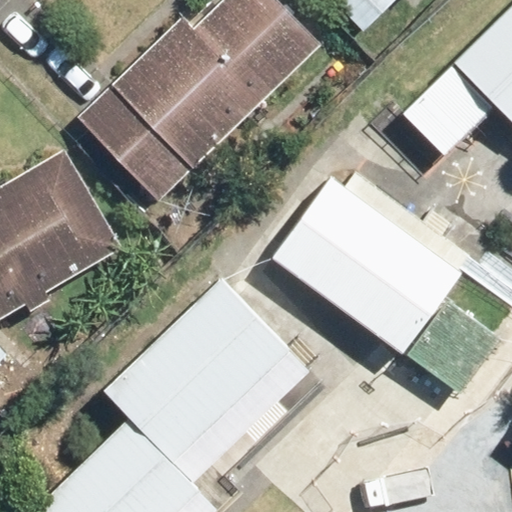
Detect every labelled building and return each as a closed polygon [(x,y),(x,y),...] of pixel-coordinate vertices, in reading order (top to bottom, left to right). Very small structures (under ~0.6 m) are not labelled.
[(236,0),(95,146),(157,206),(302,56),(244,0),(236,0)] [(511,0),(455,57),(511,114),(511,0)] [(451,65),(401,114),(441,153),(490,104),(451,65)] [(0,192),(0,314),(119,260),(72,159),(0,192)] [(273,252),(401,343),(461,260),(332,169),(273,252)] [(294,349),(216,272),(101,386),(179,463),(294,349)] [(176,511),(196,492),(118,414),(27,504),(35,511),(176,511)]
